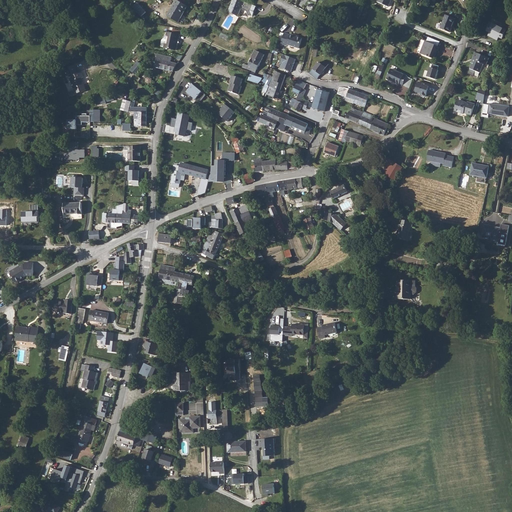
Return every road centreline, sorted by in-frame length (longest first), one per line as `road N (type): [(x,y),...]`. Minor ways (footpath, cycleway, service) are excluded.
road 1 (tertiary): [(149,245),(101,466)]
road 2 (unclassified): [(101,466),(186,479),(258,511)]
road 3 (tertiary): [(304,172),(152,220)]
road 4 (unclassified): [(271,279),(292,304),(415,320)]
road 5 (unclassified): [(271,279),(313,248),(317,170)]
road 6 (unclassified): [(149,245),(271,279)]
